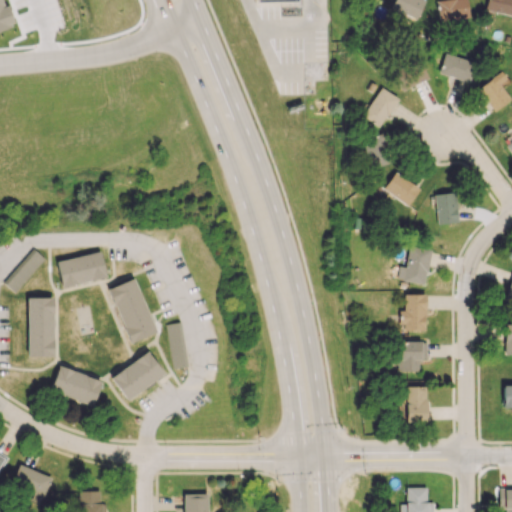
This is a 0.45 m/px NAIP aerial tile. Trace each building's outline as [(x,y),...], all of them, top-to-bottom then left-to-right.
[(415,20),(423,0),(392,0),(389,9),(415,20)] [(438,22),(468,17),(465,0),(434,0),(435,0),(438,22)] [(511,16),(511,0),(486,0),(484,9),(511,16)] [(437,72),(466,81),(472,62),(443,52),(437,72)] [(392,75),(400,91),(426,78),(418,62),(392,75)] [(509,98),(492,76),(476,89),(493,111),(509,98)] [(378,127),(397,98),(379,87),(360,116),(378,127)] [(511,133),(511,132),(501,139),(511,154),(511,133)] [(368,168),(389,163),(383,134),(362,139),(368,168)] [(418,189),(394,171),(382,188),(406,205),(418,189)] [(457,222),(453,192),(432,194),(436,224),(457,222)] [(395,279),(422,284),(429,250),(408,245),(403,266),(398,265),(395,279)] [(43,258),(31,248),(1,282),(13,293),(43,258)] [(104,277),(98,251),(54,261),(60,287),(104,277)] [(511,302),(511,271),(511,272),(503,300),(511,302)] [(132,277),(155,331),(127,343),(103,289),(132,277)] [(402,294),(403,311),(399,311),(400,331),(424,330),(423,293),(402,294)] [(25,297),(26,356),(52,356),(51,297),(25,297)] [(170,369),(185,367),(180,322),(164,324),(170,369)] [(511,353),(511,323),(503,323),(502,353),(511,353)] [(395,371),(418,371),(417,359),(426,359),(425,340),(394,341),(395,371)] [(125,400),(162,374),(146,350),(108,377),(125,400)] [(91,405),(100,381),(57,365),(48,389),(91,405)] [(501,408),(510,407),(510,414),(511,413),(511,385),(500,385),(501,408)] [(405,422),(425,421),(425,386),(405,386),(405,422)] [(50,476),(17,464),(9,484),(42,497),(50,476)] [(431,511),(431,501),(425,501),(425,487),(404,487),(405,503),(398,503),(398,511),(431,511)] [(511,511),(511,488),(497,488),(497,508),(503,508),(503,511),(511,511)] [(97,490),(77,490),(77,511),(104,511),(104,503),(98,503),(97,490)] [(182,511),(205,511),(205,493),(182,494),(182,511)]
